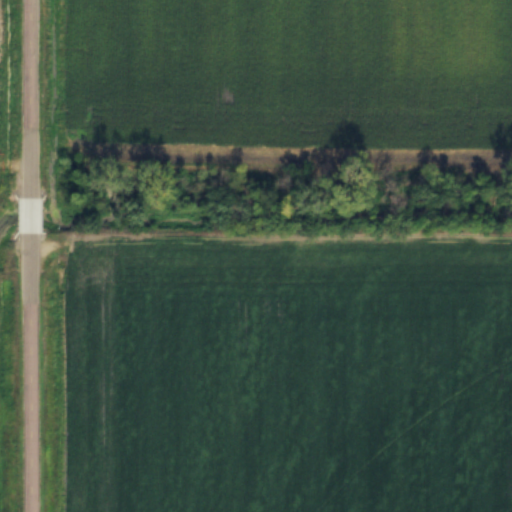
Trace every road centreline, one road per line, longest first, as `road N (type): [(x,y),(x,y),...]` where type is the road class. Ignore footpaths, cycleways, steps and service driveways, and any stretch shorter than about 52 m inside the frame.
road 1 (residential): [(30,511),(30,232)]
road 2 (residential): [(30,196),(30,0)]
